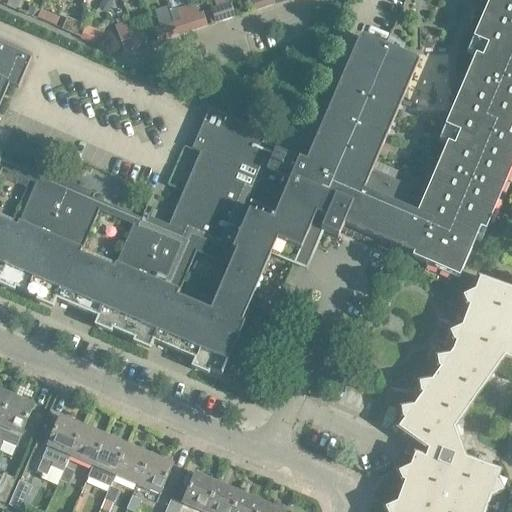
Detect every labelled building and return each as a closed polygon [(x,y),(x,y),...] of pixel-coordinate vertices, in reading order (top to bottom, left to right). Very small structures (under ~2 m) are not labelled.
[(210,11),(214,24),(233,18),(227,0),(223,0),(214,3),(216,9),(210,11)] [(250,0),(254,11),(272,5),(270,0),(250,0)] [(372,172),(363,192),(434,223),(429,234),(420,230),(409,255),(456,275),(456,274),(478,282),(478,281),(511,293),(511,292),(511,286),(467,270),(485,229),(482,228),(511,158),(511,140),(508,138),(511,128),(511,0),(493,0),(475,43),(486,48),(481,60),(478,59),(447,131),(458,135),(453,148),(450,147),(425,205),(408,198),(412,189),(372,172)] [(198,16),(195,5),(188,7),(195,30),(206,27),(202,15),(198,16)] [(195,30),(188,7),(176,11),(179,23),(172,25),(176,36),(195,30)] [(29,8),(26,15),(36,20),(36,19),(39,12),(29,8)] [(58,19),(39,11),(39,12),(36,19),(54,27),(58,19)] [(137,49),(134,43),(131,34),(127,23),(114,27),(123,54),(137,49)] [(176,36),(172,25),(153,31),(156,43),(176,36)] [(141,31),(131,34),(134,43),(137,49),(146,46),(144,40),(141,31)] [(359,37),(316,138),(375,164),(418,63),(359,37)] [(0,288),(13,294),(14,290),(36,300),(35,303),(52,310),(55,302),(96,320),(93,328),(110,335),(111,332),(133,341),(132,345),(149,352),(152,344),(193,361),(190,370),(207,377),(209,374),(220,379),(243,326),(240,325),(270,256),(294,266),(310,228),(337,240),(343,226),(409,255),(420,230),(429,234),(434,223),(363,192),(372,172),(375,164),(316,138),(305,164),(261,145),(266,135),(208,110),(191,151),(199,154),(168,227),(147,218),(145,222),(92,199),(94,195),(50,177),(48,181),(0,160),(0,103),(8,85),(17,89),(30,59),(0,45),(0,288)] [(283,132),(288,122),(276,116),(271,127),(283,132)] [(511,292),(511,293),(478,281),(478,282),(473,294),(462,299),(466,307),(468,308),(460,330),(449,335),(453,343),(455,344),(451,354),(448,358),(436,361),(437,370),(439,371),(430,384),(418,386),(419,395),(421,397),(413,408),(400,412),(402,421),(404,422),(397,431),(418,446),(409,470),(397,475),(401,483),(404,484),(396,506),(384,511),(484,511),(489,499),(500,493),(496,485),(494,484),(498,474),(463,461),(452,431),(502,359),(511,362),(511,292)] [(0,420),(10,397),(0,393),(0,420)] [(0,446),(2,442),(15,448),(33,407),(10,397),(0,420),(0,446)] [(59,418),(36,472),(46,476),(51,463),(64,469),(64,468),(69,458),(82,428),(59,418)] [(91,468),(104,438),(82,428),(69,458),(91,468)] [(109,488),(110,487),(114,477),(127,447),(104,438),(91,468),(87,479),(109,488)] [(127,447),(114,477),(137,487),(149,457),(127,447)] [(159,497),(172,467),(149,457),(137,487),(159,497)] [(64,468),(64,469),(59,481),(68,485),(74,472),(64,468)] [(0,477),(0,503),(4,505),(14,480),(1,475),(0,477)] [(205,511),(217,486),(194,476),(178,511),(205,511)] [(8,506),(21,511),(31,487),(18,481),(8,506)] [(231,511),(239,495),(217,486),(205,511),(231,511)] [(110,487),(109,488),(104,501),(113,505),(119,491),(110,487)] [(258,511),(261,505),(239,495),(231,511),(258,511)] [(130,511),(136,511),(141,501),(132,497),(126,510),(130,511)]
